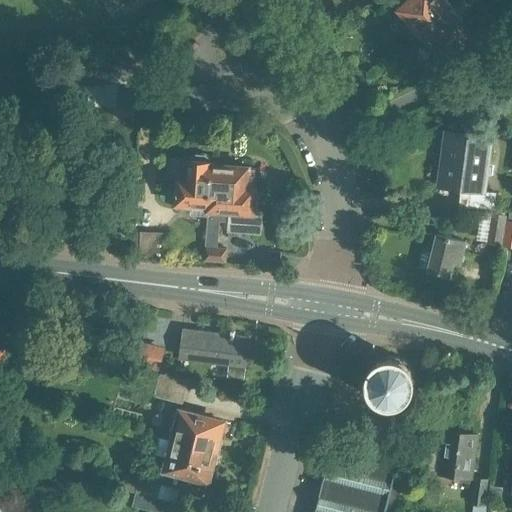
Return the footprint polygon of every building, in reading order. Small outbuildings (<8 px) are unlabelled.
[(419,35),(448,9),(440,0),(403,0),(407,4),(400,10),(412,24),(411,25),(419,35)] [(473,37),(448,9),(419,35),(429,45),(431,45),(442,58),(462,41),(465,44),(473,37)] [(449,132),(441,186),(461,189),(458,207),(495,212),(497,194),(482,192),(484,178),(490,138),(469,135),(469,134),(465,133),(464,134),(449,132)] [(193,214),(209,215),(214,161),(211,161),(211,158),(205,154),(197,154),(191,157),(191,160),(174,158),(173,173),(181,173),(178,208),(193,209),(193,214)] [(220,221),(230,221),(229,239),(260,241),(262,213),(256,213),(256,210),(259,206),(260,197),(258,192),(258,190),(253,189),(254,169),(216,166),(216,162),(214,161),(209,215),(206,260),(226,261),(227,249),(217,248),(220,221)] [(505,215),(502,245),(501,246),(511,248),(511,207),(507,207),(505,215)] [(502,245),(505,215),(490,213),(486,243),(502,245)] [(166,259),(167,233),(142,232),(142,233),(134,233),(133,257),(166,259)] [(437,235),(432,234),(429,250),(433,251),(429,270),(432,271),(432,274),(438,275),(439,273),(451,276),(454,262),(461,264),(466,241),(437,234),(437,235)] [(38,309),(4,305),(4,309),(0,308),(0,347),(5,348),(6,337),(32,340),(32,343),(34,344),(38,309)] [(231,333),(199,329),(185,327),(181,359),(230,365),(229,376),(246,378),(251,335),(236,333),(236,330),(232,329),(231,333)] [(164,349),(134,342),(130,359),(160,366),(164,349)] [(63,362),(66,351),(55,348),(52,359),(63,362)] [(380,401),(382,402),(384,403),(387,403),(389,404),(393,404),(395,404),(398,404),(400,403),(402,402),(404,401),(406,400),(408,398),(410,397),(411,395),(413,393),(414,391),(415,388),(415,386),(416,384),(416,380),(416,378),(415,375),(415,373),(414,371),(413,368),(411,366),(410,365),(408,363),(406,361),(404,360),(402,359),(400,358),(397,357),(395,357),(391,357),(388,357),(386,357),(384,358),(382,359),(380,360),(378,361),(376,363),(374,365),(373,367),(371,369),(370,371),(370,373),(369,375),(369,378),(368,380),(368,382),(369,385),(369,387),(370,390),(371,392),(373,394),(374,396),(376,398),(378,399),(380,401)] [(189,380),(150,371),(146,386),(157,389),(155,396),(184,403),(189,380)] [(0,408),(11,412),(15,398),(0,393),(0,408)] [(173,440),(218,451),(219,449),(221,447),(224,438),(223,435),(223,433),(222,433),(225,421),(180,409),(179,413),(175,412),(172,423),(176,425),(173,440)] [(423,470),(440,473),(459,475),(458,481),(470,482),(471,477),(472,477),(478,434),(445,430),(443,445),(427,443),(423,470)] [(218,452),(218,451),(173,440),(169,454),(168,454),(164,469),(209,480),(213,467),(214,468),(214,465),(217,463),(219,455),(218,452)] [(318,502),(317,502),(315,502),(314,503),(313,504),(312,505),(312,506),(312,507),(312,508),(312,509),(313,510),(314,511),(398,511),(408,474),(337,456),(330,454),(324,480),(318,502)] [(476,477),(472,503),(486,504),(489,479),(476,477)] [(137,492),(158,497),(162,485),(140,479),(140,480),(132,478),(129,490),(137,492)] [(159,511),(167,511),(175,501),(158,497),(137,492),(133,505),(159,511)]
